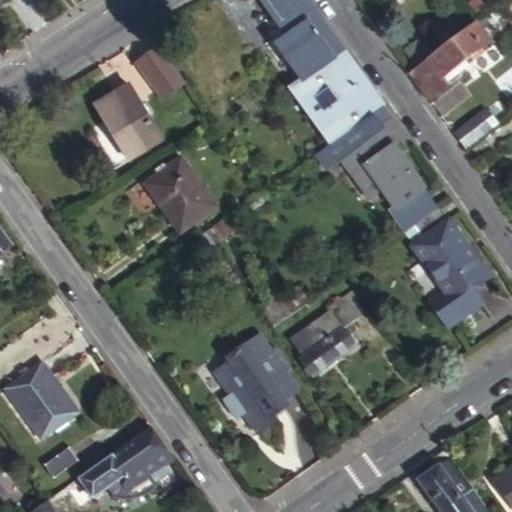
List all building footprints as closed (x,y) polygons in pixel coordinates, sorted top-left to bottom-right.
[(331,144),(385,105),(311,0),(266,0),(281,21),(285,18),(295,31),(280,42),(306,81),(293,90),(331,144)] [(476,22),(408,74),(422,94),(428,102),(448,86),(443,78),(492,42),(476,22)] [(418,40),(404,51),(413,63),(427,53),(418,40)] [(160,43),(135,61),(162,99),(187,82),(160,43)] [(130,82),(97,101),(132,159),(164,140),(130,82)] [(398,211),(402,207),(416,225),(439,208),(392,143),(405,133),(385,105),(331,144),(316,154),(328,170),(341,161),(362,190),(376,181),(383,190),(398,211)] [(481,117),(456,134),(466,147),(490,129),(481,117)] [(144,185),(145,186),(158,205),(179,235),(215,210),(181,160),(144,185)] [(376,181),(362,190),(369,199),(383,190),(376,181)] [(152,209),(158,205),(145,186),(139,191),(152,209)] [(439,208),(416,225),(425,238),(413,247),(444,289),(456,304),(474,290),(491,279),(439,208)] [(0,285),(9,279),(0,265),(0,256),(17,243),(0,220),(0,285)] [(264,312),(273,324),(276,328),(312,302),(301,286),(264,312)] [(300,354),(313,372),(354,342),(344,328),(368,310),(353,288),(341,297),(346,304),(334,313),(330,308),(292,335),(303,351),(300,354)] [(456,304),(444,289),(427,301),(449,332),(453,329),(442,313),(456,304)] [(474,290),(456,304),(442,313),(453,329),(485,306),(474,290)] [(237,360),(218,374),(233,395),(228,398),(229,401),(230,405),(232,408),(233,410),(236,413),(241,416),(244,413),(259,433),(280,418),(278,415),(287,408),(284,403),(303,390),(288,370),(292,368),(278,349),(275,351),(262,335),(234,356),(237,360)] [(42,442),(80,416),(44,364),(6,390),(42,442)] [(153,426),(63,490),(71,500),(78,510),(105,490),(116,504),(126,503),(135,501),(142,499),(149,495),(157,489),(156,486),(173,473),(170,467),(177,461),(153,426)] [(67,448),(43,467),(52,478),(76,460),(67,448)] [(491,511),(445,448),(432,457),(440,466),(427,476),(454,511),(452,511),(491,511)] [(511,463),(494,478),(511,501),(511,463)] [(49,500),(57,511),(71,500),(63,490),(49,500)] [(49,500),(38,508),(41,511),(57,511),(49,500)]
